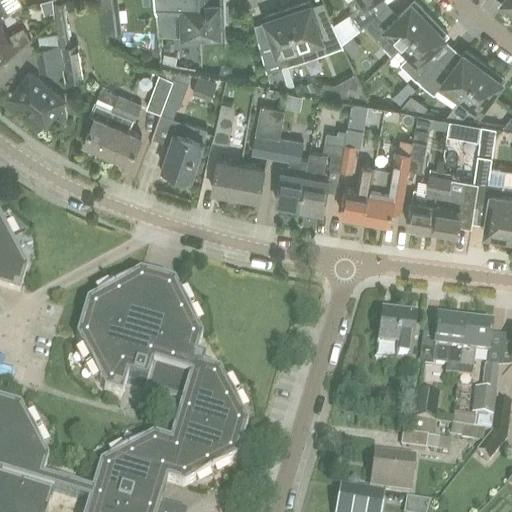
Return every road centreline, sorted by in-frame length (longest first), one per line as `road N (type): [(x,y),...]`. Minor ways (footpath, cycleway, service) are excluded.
road 1 (residential): [(286,481),(347,262)]
road 2 (residential): [(347,262),(147,220)]
road 3 (residential): [(147,220),(142,235),(33,300),(0,335)]
road 4 (residential): [(147,220),(94,198),(0,139)]
road 5 (residential): [(511,281),(347,262)]
